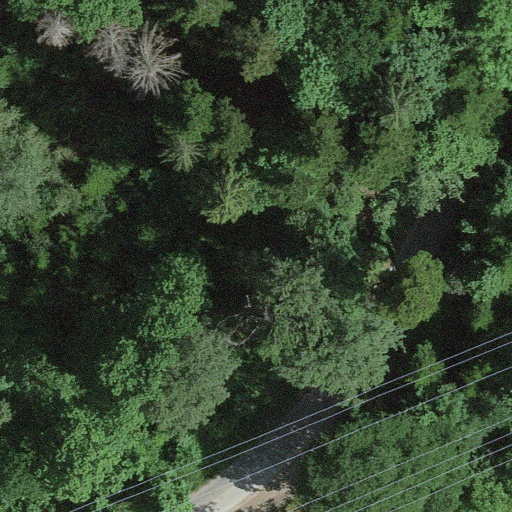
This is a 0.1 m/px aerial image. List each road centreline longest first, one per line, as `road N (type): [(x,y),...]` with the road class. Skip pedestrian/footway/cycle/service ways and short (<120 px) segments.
road 1 (unclassified): [(205,511),(303,428),(368,342),(431,245),(511,84)]
road 2 (track): [(511,316),(303,428)]
